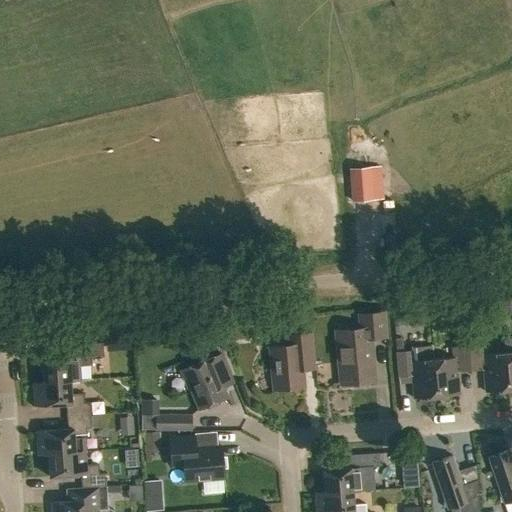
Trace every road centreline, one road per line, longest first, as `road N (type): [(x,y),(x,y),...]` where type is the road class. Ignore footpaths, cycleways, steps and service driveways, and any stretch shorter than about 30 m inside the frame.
road 1 (unclassified): [(0,307),(511,263)]
road 2 (residential): [(511,418),(288,435),(294,511)]
